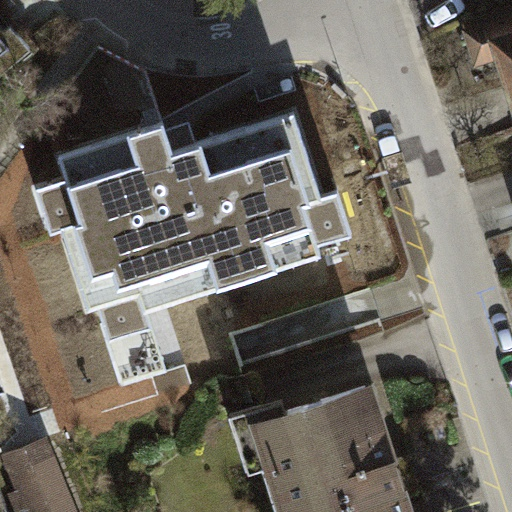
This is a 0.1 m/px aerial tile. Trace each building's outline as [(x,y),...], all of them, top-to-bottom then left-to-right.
[(497,56),(511,105),(511,23),(468,37),(475,62),(497,56)] [(0,78),(33,47),(12,25),(5,31),(0,25),(0,78)] [(173,151),(164,122),(60,156),(83,226),(65,232),(90,308),(143,291),(148,309),(324,252),(307,200),(322,195),(295,112),(173,151)] [(420,511),(378,387),(294,415),(290,404),(233,423),(254,483),(266,478),(277,511),(420,511)] [(77,511),(50,446),(3,466),(22,511),(77,511)]
